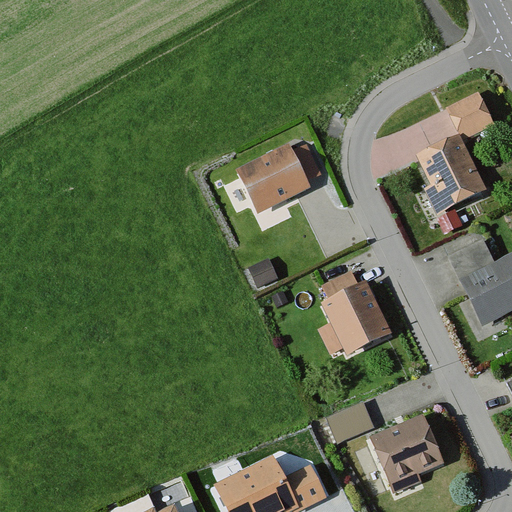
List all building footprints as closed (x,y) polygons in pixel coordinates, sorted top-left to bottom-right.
[(493,132),(477,100),(444,116),(457,143),(416,163),(431,192),(424,196),(437,223),(488,198),(462,147),(493,132)] [(319,181),(305,152),(290,159),(287,153),(236,177),(257,221),(308,197),(304,188),(319,181)] [(511,317),(511,257),(493,267),(483,246),(448,263),(481,332),(511,317)] [(329,360),(341,354),(345,361),(389,340),(365,289),(357,292),(351,278),(322,292),(328,305),(319,310),(329,329),(317,335),(329,360)] [(365,401),(327,414),(336,441),(375,428),(365,401)] [(442,469),(422,423),(369,447),(392,500),(421,487),(418,480),(442,469)] [(308,511),(324,504),(307,472),(282,486),(270,464),(213,494),(222,511),(308,511)]
